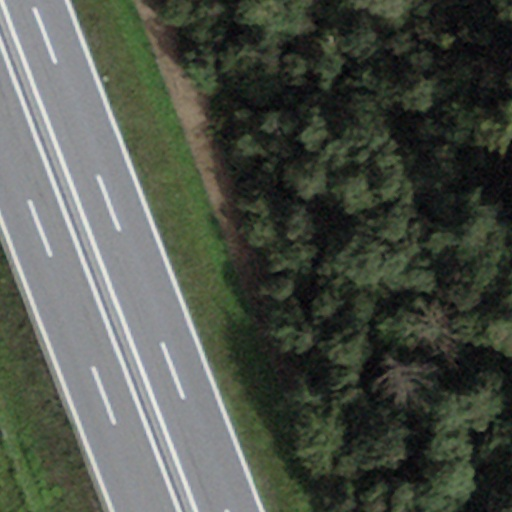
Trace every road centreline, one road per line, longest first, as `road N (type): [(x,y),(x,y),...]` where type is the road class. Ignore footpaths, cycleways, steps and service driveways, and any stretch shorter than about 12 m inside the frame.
road 1 (trunk): [(232,511),(34,0)]
road 2 (trunk): [(0,116),(151,511)]
